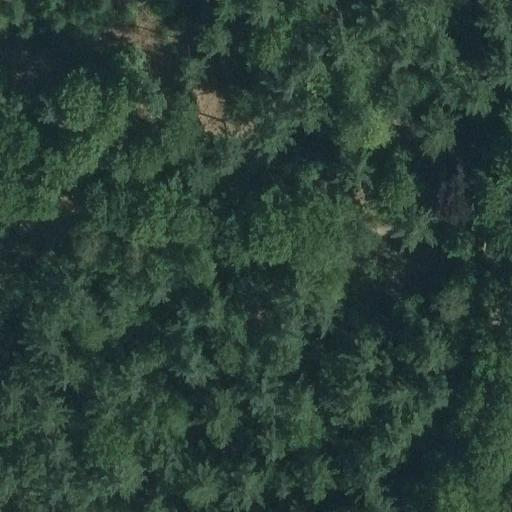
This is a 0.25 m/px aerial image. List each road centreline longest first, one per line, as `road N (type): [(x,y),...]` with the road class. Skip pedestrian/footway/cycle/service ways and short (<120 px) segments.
road 1 (track): [(511,249),(0,188)]
road 2 (track): [(463,511),(511,336)]
